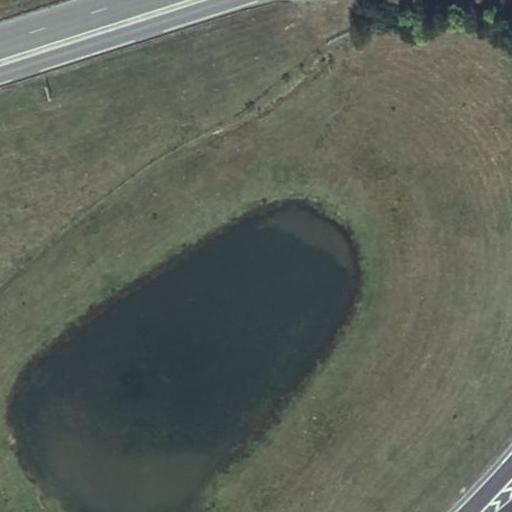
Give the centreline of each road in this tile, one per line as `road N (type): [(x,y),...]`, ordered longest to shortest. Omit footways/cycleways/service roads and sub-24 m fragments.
road 1 (secondary): [(0,75),(234,0)]
road 2 (secondary): [(132,0),(0,42)]
